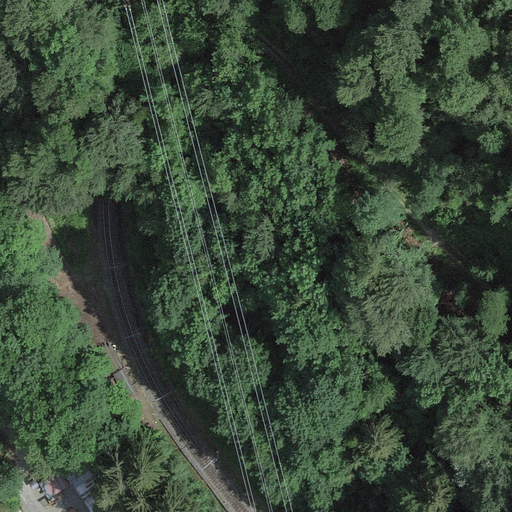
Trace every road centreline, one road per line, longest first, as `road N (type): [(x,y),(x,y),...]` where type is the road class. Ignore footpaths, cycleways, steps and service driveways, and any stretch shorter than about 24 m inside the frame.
road 1 (track): [(213,0),(306,82),(363,169),(511,296)]
road 2 (track): [(98,331),(0,152)]
